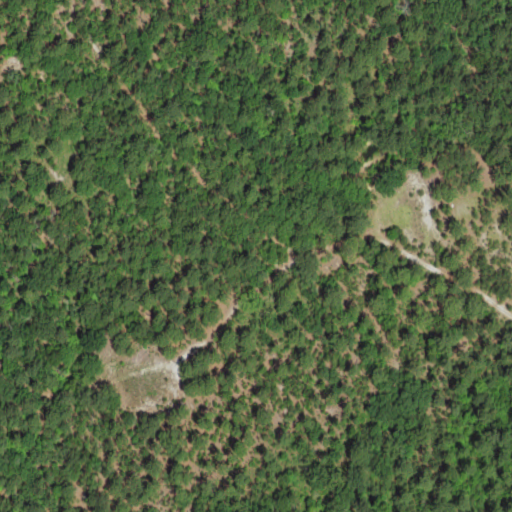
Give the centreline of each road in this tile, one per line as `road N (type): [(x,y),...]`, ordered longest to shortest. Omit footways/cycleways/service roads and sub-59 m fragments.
road 1 (track): [(511,314),(379,242),(356,238),(302,253),(196,350),(168,363),(45,395),(0,377)]
road 2 (track): [(302,253),(171,149),(81,29),(70,0)]
